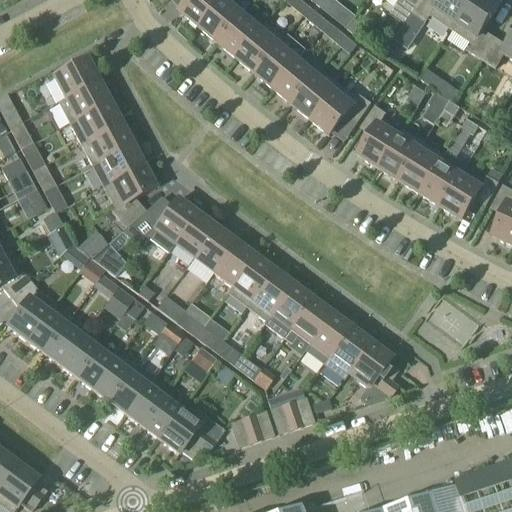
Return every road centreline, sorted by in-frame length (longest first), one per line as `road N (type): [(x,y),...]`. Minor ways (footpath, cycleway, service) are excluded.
road 1 (residential): [(511,285),(365,202),(259,129),(145,29),(129,0)]
road 2 (residential): [(511,383),(131,511)]
road 3 (residential): [(131,511),(118,478),(0,394)]
